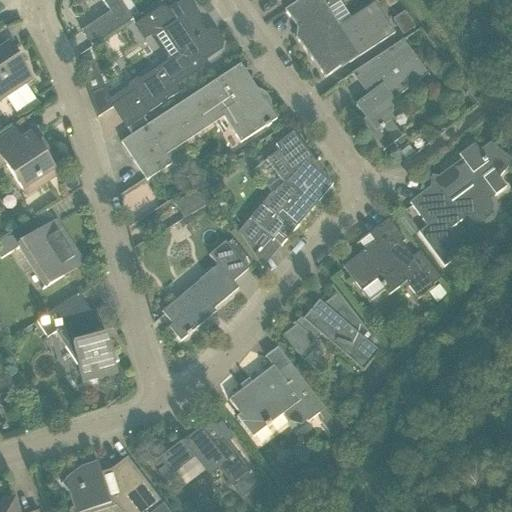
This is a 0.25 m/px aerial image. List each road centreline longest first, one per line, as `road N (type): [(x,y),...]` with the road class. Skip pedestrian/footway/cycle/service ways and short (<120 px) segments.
road 1 (residential): [(234,0),(352,165),(357,188),(345,217),(225,356),(160,404)]
road 2 (residential): [(160,404),(73,106),(41,27),(41,0)]
road 3 (residential): [(0,454),(160,404)]
